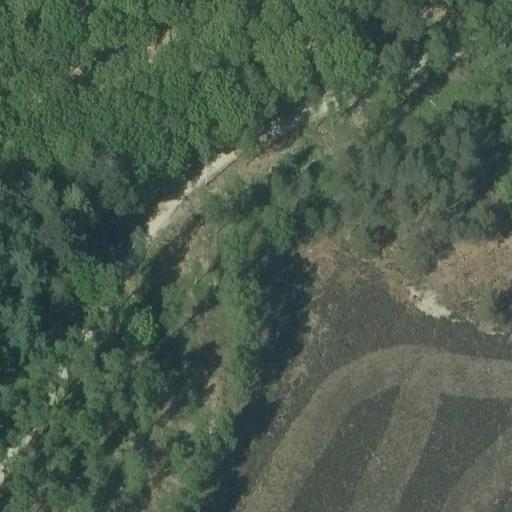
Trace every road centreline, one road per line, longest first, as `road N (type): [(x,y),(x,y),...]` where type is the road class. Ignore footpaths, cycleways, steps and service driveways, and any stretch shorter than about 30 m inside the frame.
road 1 (track): [(0,474),(156,225),(210,170),(272,131),(511,23)]
road 2 (track): [(331,0),(451,23),(466,45)]
